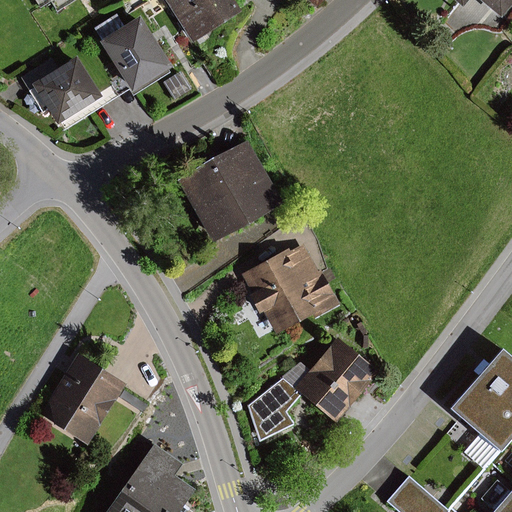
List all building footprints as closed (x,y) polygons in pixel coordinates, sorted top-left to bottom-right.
[(35,0),(40,8),(52,1),(58,12),(77,0),(35,0)] [(243,13),(235,0),(164,0),(193,44),(243,13)] [(309,0),(318,8),(325,0),(309,0)] [(511,7),(511,0),(455,0),(464,7),(469,0),(481,0),(503,18),(511,7)] [(174,68),(141,16),(125,27),(118,16),(96,30),(103,40),(101,42),(134,93),(174,68)] [(108,96),(82,55),(63,67),(57,56),(26,75),(32,86),(37,83),(39,86),(34,89),(48,111),(53,108),(62,124),(108,96)] [(192,89),(182,72),(164,83),(174,100),(192,89)] [(284,203),(248,140),(178,181),(214,244),(284,203)] [(319,273),(304,245),(291,252),(289,248),(242,274),(253,294),(250,295),(261,314),(263,313),(276,336),(313,316),(315,319),(341,305),(322,271),(319,273)] [(249,321),(243,310),(233,316),(239,327),(249,321)] [(311,371),(301,363),(249,406),(261,441),(295,425),(286,412),(302,394),(336,423),(379,373),(338,339),(311,371)] [(511,442),(511,356),(504,350),(454,411),(481,434),(466,452),(489,470),(511,442)] [(88,445),(127,384),(79,355),(49,404),(55,425),(88,445)] [(148,406),(125,391),(120,398),(143,413),(148,406)] [(183,465),(155,445),(108,511),(188,511),(191,509),(185,505),(196,490),(176,476),(183,465)] [(449,511),(450,511),(409,477),(387,503),(398,511),(449,511)] [(511,511),(511,492),(499,481),(482,501),(495,511),(494,511),(511,511)]
